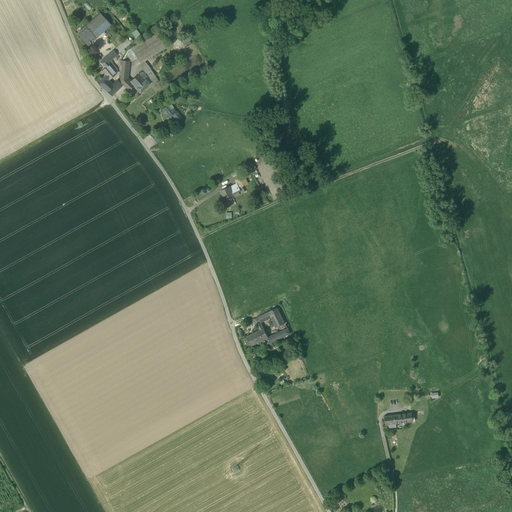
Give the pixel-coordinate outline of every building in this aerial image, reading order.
[(86,27),(96,38),(111,25),(101,14),(86,27)] [(78,34),(88,45),(96,38),(86,27),(78,34)] [(132,33),(136,39),(141,36),(136,30),(132,33)] [(137,59),(140,64),(144,61),(166,48),(156,33),(131,49),(136,56),(137,59)] [(180,39),(185,46),(190,43),(185,35),(180,39)] [(127,39),(113,51),(117,55),(121,52),(123,55),(125,52),(124,50),(133,41),(131,40),(129,41),(127,39)] [(128,51),(122,61),(128,61),(130,62),(136,56),(131,49),(128,51)] [(113,63),(111,61),(107,56),(104,59),(110,65),(112,63),(113,63)] [(100,72),(104,76),(112,68),(110,65),(104,59),(101,62),(106,68),(100,72)] [(120,82),(123,85),(127,80),(126,79),(128,61),(122,61),(120,82)] [(150,70),(144,61),(140,64),(140,68),(146,74),(147,73),(150,70)] [(112,68),(104,76),(107,81),(114,76),(116,74),(115,72),(112,68)] [(135,89),(145,80),(147,78),(143,73),(141,72),(131,81),(130,82),(133,87),(135,89)] [(159,82),(154,75),(150,78),(150,79),(152,82),(154,85),(159,82)] [(101,86),(107,81),(104,76),(97,82),(101,86)] [(101,86),(107,92),(118,81),(114,76),(107,81),(101,86)] [(135,89),(140,94),(150,85),(149,84),(145,80),(135,89)] [(123,85),(118,81),(107,92),(112,96),(123,85)] [(172,115),(176,122),(182,118),(177,111),(176,112),(170,104),(162,110),(168,118),(172,115)] [(153,139),(156,143),(162,139),(158,135),(153,139)] [(233,177),(235,181),(237,179),(243,176),(242,172),(233,177)] [(243,176),(237,179),(239,182),(242,187),(248,184),(243,176)] [(230,187),(232,192),(238,189),(239,188),(237,184),(230,187)] [(225,201),(234,197),(232,192),(230,187),(220,191),(225,201)] [(266,313),(263,315),(266,320),(271,317),(276,328),(280,326),(285,323),(277,308),(266,313)] [(261,323),(262,322),(260,316),(254,319),(260,330),(257,332),(260,339),(262,338),(263,340),(265,339),(266,339),(268,338),(261,323)] [(266,339),(268,344),(290,334),(288,329),(266,339)] [(246,337),(251,346),(263,340),(262,338),(260,339),(257,332),(246,337)] [(411,413),(401,414),(402,423),(412,422),(411,413)] [(396,424),(402,423),(401,414),(394,415),(395,424),(396,424)] [(386,425),(388,425),(395,424),(394,415),(384,416),(386,425)]
